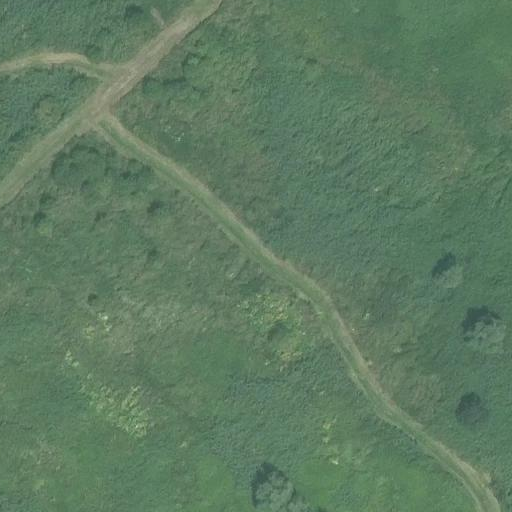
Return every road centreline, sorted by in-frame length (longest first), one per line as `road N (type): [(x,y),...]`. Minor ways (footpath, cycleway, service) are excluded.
road 1 (track): [(486,511),(477,489),(372,395),(326,320),(97,110)]
road 2 (track): [(0,199),(216,0)]
